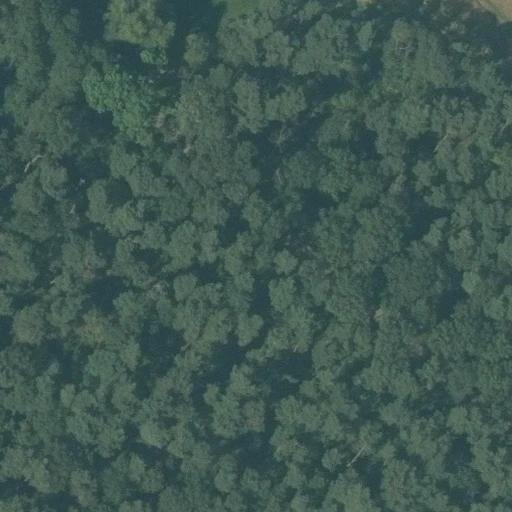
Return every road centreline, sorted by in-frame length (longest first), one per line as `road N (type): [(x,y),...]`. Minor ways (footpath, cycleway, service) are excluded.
road 1 (unclassified): [(511,422),(387,326),(137,101),(65,0)]
road 2 (track): [(328,0),(137,101)]
